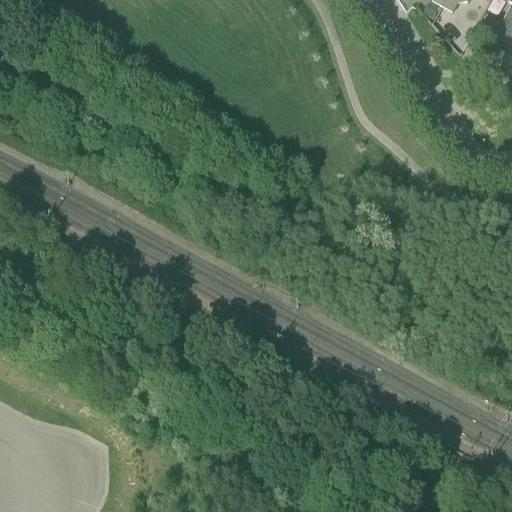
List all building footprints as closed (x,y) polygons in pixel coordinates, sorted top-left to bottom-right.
[(447,0),(434,0),(432,5),(442,10),(447,0)] [(447,0),(442,10),(451,15),(459,1),(467,5),(470,0),(447,0)] [(511,47),(511,0),(499,0),(511,7),(502,25),(510,29),(501,44),(511,49),(511,47)] [(429,4),(423,16),(432,21),(438,10),(429,4)] [(485,37),(480,46),(489,52),(495,43),(485,37)]
